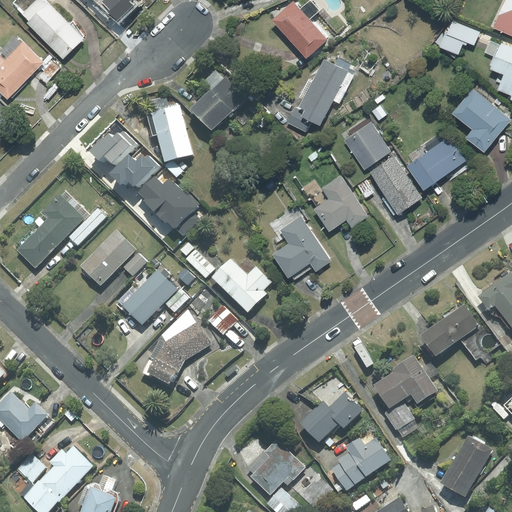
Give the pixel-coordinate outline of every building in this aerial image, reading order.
[(51,3),(47,0),(17,0),(17,1),(68,56),(87,38),(53,1),(51,3)] [(87,0),(107,21),(121,8),(114,0),(87,0)] [(333,36),(300,0),(295,0),(275,18),(310,57),(333,36)] [(511,0),(508,0),(497,25),(511,31),(511,0)] [(472,27),(456,20),(451,33),(467,39),(472,27)] [(488,48),(487,51),(497,55),(500,47),(503,48),(505,44),(492,39),(488,48)] [(0,45),(0,85),(12,97),(48,60),(27,40),(11,56),(0,46),(0,45)] [(511,43),(506,41),(505,44),(503,48),(495,67),(508,72),(502,88),(511,91),(511,43)] [(344,86),(353,70),(328,57),(302,108),(298,106),(290,121),(309,130),(316,117),(326,122),(338,99),(343,102),(350,89),(344,86)] [(63,68),(54,59),(40,73),(50,82),(63,68)] [(219,132),(249,99),(226,78),(196,111),(219,132)] [(511,115),(476,87),(457,110),(478,126),(472,134),(491,149),(511,122),(511,115)] [(183,104),(150,114),(156,137),(163,135),(172,164),(177,162),(198,156),(183,104)] [(426,196),(371,115),(349,130),(351,134),(346,137),(368,169),(371,166),(392,197),(388,199),(399,215),(426,196)] [(453,180),(474,165),(448,128),(409,156),(431,186),(448,174),(453,180)] [(160,163),(132,135),(118,149),(127,158),(108,177),(128,196),(160,163)] [(372,215),(344,172),(322,187),(316,179),(305,186),(334,229),(352,217),(357,225),(372,215)] [(378,191),(368,177),(358,184),(368,198),(378,191)] [(89,220),(63,193),(44,212),(46,214),(38,222),(42,227),(20,249),(40,269),(71,237),(89,220)] [(279,241),(287,236),(291,242),(276,253),(292,276),(314,260),(320,269),(335,258),(297,205),(269,226),(279,241)] [(111,216),(102,207),(89,220),(71,237),(81,246),(111,216)] [(85,274),(95,284),(100,280),(106,286),(140,250),(118,229),(84,265),(89,270),(85,274)] [(193,249),(184,258),(204,277),(213,269),(193,249)] [(151,263),(141,253),(127,268),(137,278),(151,263)] [(275,282),(259,267),(250,276),(233,260),(216,278),(253,313),(270,295),(266,291),(275,282)] [(164,273),(161,270),(126,306),(147,326),(182,290),(170,279),(174,275),(168,269),(164,273)] [(511,319),(511,343),(507,347),(511,353),(511,270),(481,294),(493,309),(500,304),(511,319)] [(192,298),(184,291),(169,306),(177,314),(192,298)] [(483,323),(466,303),(427,336),(443,356),(483,323)] [(222,309),(211,321),(226,336),(238,324),(222,309)] [(177,385),(190,360),(217,344),(203,321),(171,340),(164,337),(146,373),(155,378),(157,375),(177,385)] [(440,389),(416,354),(395,369),(396,371),(377,384),(395,409),(388,413),(400,430),(417,419),(405,401),(416,394),(421,402),(440,389)] [(0,382),(10,372),(0,362),(0,382)] [(33,410),(14,390),(0,403),(0,415),(26,442),(53,416),(40,403),(33,410)] [(348,429),(367,409),(348,391),(333,406),(326,400),(304,423),(324,442),(342,423),(348,429)] [(340,459),(343,462),(334,468),(349,490),(395,459),(374,427),(340,450),(344,456),(340,459)] [(496,449),(469,435),(444,481),(471,496),(496,449)] [(271,457),(254,476),(274,495),(292,476),(296,480),(309,466),(279,438),(266,452),(271,457)] [(56,466),(26,497),(40,511),(55,511),(99,467),(77,445),(69,453),(66,449),(53,462),(56,466)] [(49,469),(34,454),(17,469),(32,485),(49,469)] [(117,511),(123,498),(95,486),(84,511),(117,511)] [(284,488),(269,503),(278,511),(303,511),(307,509),(284,488)] [(413,511),(402,496),(377,511),(413,511)] [(446,511),(442,502),(423,509),(423,511),(446,511)]
